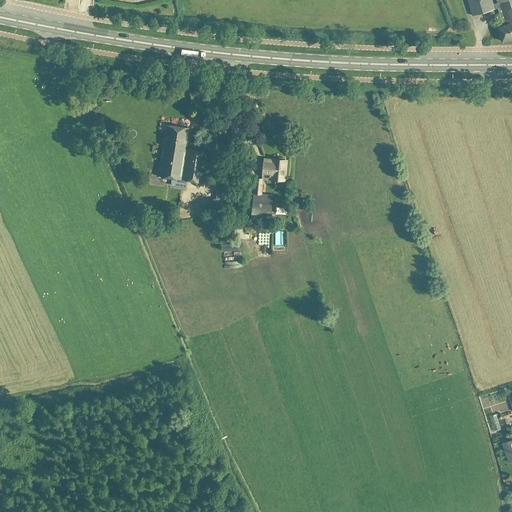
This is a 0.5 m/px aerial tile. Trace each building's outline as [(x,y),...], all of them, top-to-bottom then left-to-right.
[(504,25),(498,27),(502,41),(511,37),(511,0),(496,0),(498,3),(493,4),(491,0),(467,0),(472,16),(498,8),(504,25)] [(163,137),(157,176),(201,183),(206,152),(185,148),(187,141),(186,140),(188,128),(165,124),(164,137),(163,137)] [(276,157),(276,159),(271,159),(263,158),(262,167),(261,177),(269,177),(269,179),(284,180),(286,160),(284,160),(284,158),(276,157)] [(271,215),(271,210),(272,196),(263,195),(263,194),(260,194),(261,179),(254,178),(254,182),(248,181),(247,193),(253,194),(250,219),(267,221),(267,215),(271,215)] [(511,433),(506,435),(508,441),(502,443),(509,462),(511,460),(511,433)]
